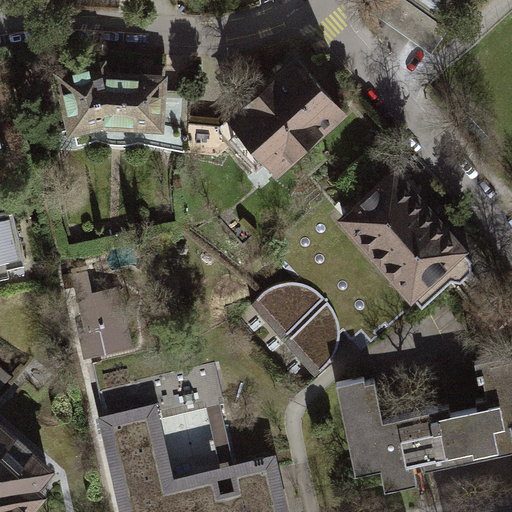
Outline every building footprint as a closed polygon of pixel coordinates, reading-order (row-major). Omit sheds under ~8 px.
[(371,0),(367,7),(431,52),(449,26),(445,23),(456,7),(461,10),(468,0),(371,0)] [(320,84),(295,57),(230,116),(240,127),(231,135),(244,150),(256,164),(265,156),(276,168),(279,165),(284,165),(291,158),(292,154),(342,109),(320,84)] [(58,73),(70,129),(101,122),(133,123),(133,135),(159,141),(160,129),(162,88),(163,66),(138,65),(138,76),(105,74),(103,62),(58,73)] [(188,90),(162,88),(160,129),(187,133),(187,122),(188,90)] [(240,127),(230,116),(219,125),(187,122),(187,133),(186,151),(220,154),(228,145),(238,155),(244,150),(231,135),(240,127)] [(394,172),(344,217),(414,294),(419,300),(422,303),(451,277),(460,281),(471,271),(472,258),(410,189),(394,172)] [(419,300),(414,294),(404,303),(322,208),(272,253),(295,279),(276,282),(265,289),(256,295),(321,367),(327,362),(337,349),(339,332),(343,329),(351,337),(360,328),(369,340),(384,327),(404,311),(411,309),(419,300)] [(0,270),(26,265),(13,209),(0,211),(0,270)] [(133,349),(121,287),(78,295),(90,357),(133,349)] [(423,456),(425,466),(474,456),(511,447),(511,432),(510,422),(511,421),(511,357),(501,360),(500,354),(474,359),(479,379),(483,378),(488,404),(439,414),(437,405),(382,416),(374,377),(363,380),(362,375),(336,381),(354,470),(380,465),(384,485),(400,482),(416,479),(412,458),(423,456)] [(0,386),(11,375),(0,365),(0,386)] [(206,404),(221,462),(240,458),(225,399),(206,404)] [(147,407),(101,418),(122,511),(279,511),(267,459),(165,482),(147,407)] [(0,511),(20,511),(40,490),(32,483),(47,466),(0,423),(0,511)]
